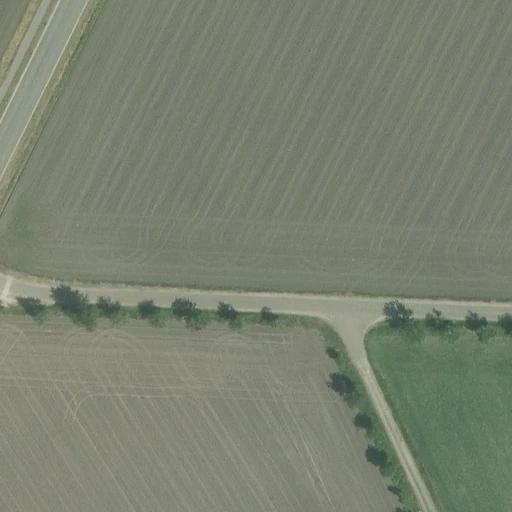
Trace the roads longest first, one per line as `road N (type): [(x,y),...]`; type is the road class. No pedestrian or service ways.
road 1 (track): [(340,308),(432,511)]
road 2 (tertiary): [(0,151),(74,0)]
